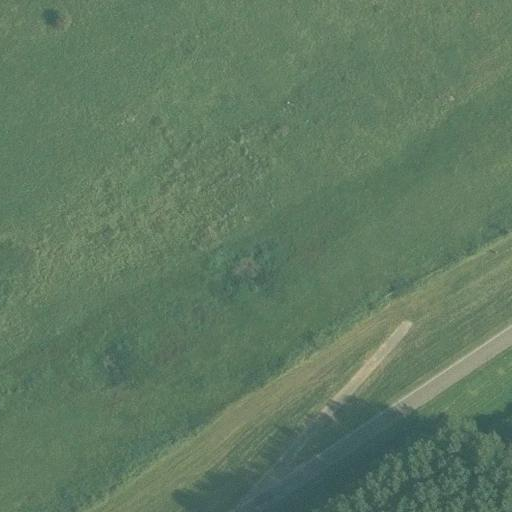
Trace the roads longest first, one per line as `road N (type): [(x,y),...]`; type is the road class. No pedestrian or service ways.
road 1 (unclassified): [(237,511),(511,334)]
road 2 (track): [(248,504),(408,323),(375,269)]
